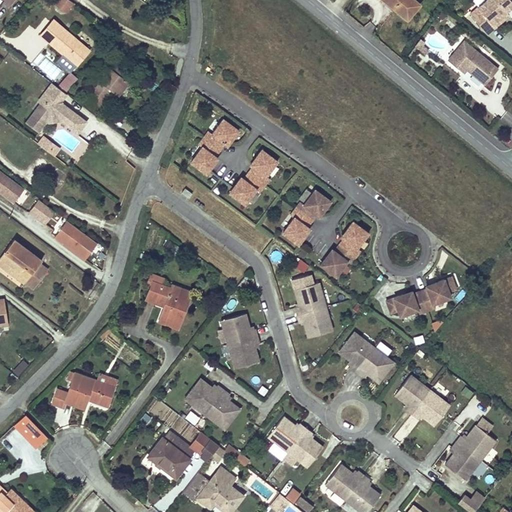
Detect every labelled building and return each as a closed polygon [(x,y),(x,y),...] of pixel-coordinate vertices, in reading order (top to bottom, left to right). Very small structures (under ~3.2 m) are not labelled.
[(67,13),(74,3),(70,0),(55,0),(53,3),(67,13)] [(422,4),(417,0),(387,0),(389,1),(389,2),(409,19),(422,4)] [(506,11),(511,6),(511,1),(510,0),(485,0),(470,13),(487,33),(495,27),(492,23),(506,11)] [(495,27),(509,15),(506,11),(492,23),(495,27)] [(89,50),(53,20),(44,32),(54,40),(51,43),(63,54),(77,65),(89,50)] [(54,40),(44,32),(41,35),(51,43),(54,40)] [(498,69),(464,41),(448,60),(464,73),(467,69),(469,67),(471,69),(469,71),(485,84),(498,69)] [(77,65),(63,54),(61,57),(74,68),(77,65)] [(114,71),(108,66),(91,89),(93,91),(88,97),(93,101),(90,105),(96,109),(98,105),(102,108),(107,102),(105,100),(110,94),(112,91),(118,96),(129,82),(123,77),(114,71)] [(126,73),(117,67),(114,71),(123,77),(126,73)] [(68,91),(78,77),(69,71),(59,84),(68,91)] [(67,94),(52,83),(38,101),(41,103),(26,122),(38,132),(46,122),(43,121),(48,115),(55,114),(79,132),(87,122),(63,104),(62,100),(67,94)] [(113,97),(110,94),(105,100),(107,102),(109,103),(113,97)] [(79,132),(55,114),(48,115),(43,121),(46,122),(59,120),(77,134),(79,132)] [(220,150),(224,143),(227,145),(233,138),(238,130),(223,119),(212,133),(208,131),(203,138),(220,150)] [(55,145),(43,136),(38,144),(49,152),(55,145)] [(212,166),(218,158),(215,156),(220,150),(203,138),(198,144),(202,147),(191,162),(206,173),(212,166)] [(59,148),(55,145),(49,152),(54,156),(59,148)] [(266,176),(277,161),(262,149),(256,157),(250,164),(253,166),(248,173),(264,185),(269,178),(266,176)] [(24,189),(0,170),(0,192),(13,203),(24,189)] [(245,204),(256,189),(259,192),(264,185),(248,173),(243,179),(241,177),(235,185),(229,193),(245,204)] [(192,193),(185,188),(182,193),(189,197),(192,193)] [(325,208),(330,201),(315,189),(304,204),(300,202),(295,208),(312,220),(316,214),(319,216),(325,208)] [(39,200),(29,213),(46,225),(55,211),(39,200)] [(304,236),(310,228),(307,227),(312,220),(295,208),(291,215),(294,218),(283,232),(298,244),(304,236)] [(97,243),(67,221),(56,237),(86,258),(97,243)] [(357,248),(368,233),(353,221),(347,229),(341,237),(344,238),(339,245),(355,257),(360,250),(357,248)] [(42,260),(14,239),(0,256),(0,258),(27,279),(25,282),(33,288),(47,270),(39,263),(42,260)] [(350,263),(355,257),(339,245),(335,251),(332,249),(326,257),(321,264),(336,276),(347,261),(350,263)] [(27,279),(0,258),(0,264),(24,283),(25,282),(27,279)] [(178,328),(191,292),(172,285),(171,288),(170,291),(160,287),(161,285),(164,278),(151,274),(147,283),(151,284),(146,299),(155,302),(157,296),(167,300),(164,306),(159,321),(178,328)] [(433,304),(450,297),(449,292),(456,289),(451,276),(435,282),(426,286),(427,289),(420,291),(427,310),(434,307),(433,304)] [(325,306),(318,282),(294,289),(298,303),(299,306),(296,307),(294,307),(294,308),(296,315),(325,306)] [(427,310),(420,291),(413,294),(412,291),(402,294),(386,300),(390,313),(398,310),(400,316),(417,309),(419,313),(427,310)] [(164,306),(167,300),(157,296),(155,302),(164,306)] [(0,299),(0,324),(1,326),(8,324),(4,299),(0,299)] [(332,330),(325,306),(296,315),(298,321),(298,322),(300,321),(303,320),(304,323),(308,337),(332,330)] [(250,329),(249,327),(245,313),(221,320),(228,344),(257,336),(255,329),(255,328),(253,329),(250,329)] [(355,371),(374,347),(354,331),(338,352),(350,361),(352,362),(350,365),(349,366),(355,371)] [(259,361),(255,347),(254,345),(257,344),(259,343),(257,336),(228,344),(235,368),(259,361)] [(378,382),(394,362),(374,347),(355,371),(361,376),(363,374),(364,372),(367,373),(378,382)] [(13,370),(18,376),(29,365),(23,359),(13,370)] [(107,405),(114,386),(97,380),(70,372),(67,380),(68,380),(72,381),(69,389),(68,393),(64,392),(57,390),(53,403),(63,407),(65,402),(75,405),(76,401),(85,404),(87,398),(88,395),(92,396),(91,400),(107,405)] [(116,379),(99,373),(97,380),(114,386),(116,379)] [(411,414),(430,390),(410,374),(394,395),(406,404),(408,405),(406,408),(405,409),(411,414)] [(205,414),(223,389),(218,385),(217,385),(216,386),(214,389),(212,387),(200,378),(185,399),(205,414)] [(224,429),(240,409),(229,400),(226,398),(228,396),(229,394),(223,389),(205,414),(224,429)] [(434,425),(450,405),(430,390),(411,414),(417,419),(418,417),(420,415),(422,416),(434,425)] [(48,437),(25,414),(15,425),(37,448),(48,437)] [(287,452),(306,427),(301,423),(300,423),(299,424),(297,427),(295,425),(283,416),(268,437),(287,452)] [(489,431),(494,424),(481,416),(477,423),(489,431)] [(480,460),(496,440),(475,424),(467,436),(465,438),(462,436),(461,435),(460,435),(456,441),(480,460)] [(323,447),(311,438),(309,436),(311,434),(312,432),(306,427),(287,452),(307,467),(323,447)] [(190,459),(188,458),(194,450),(170,432),(164,439),(162,437),(148,456),(176,478),(190,459)] [(211,456),(219,445),(210,439),(202,449),(211,456)] [(480,460),(456,441),(452,447),(453,448),(455,450),(453,453),(445,464),(465,480),(470,473),(476,466),(480,460)] [(218,461),(226,451),(224,450),(219,446),(219,445),(211,456),(218,461)] [(235,458),(239,453),(231,447),(227,451),(235,458)] [(345,499),(364,475),(358,470),(356,472),(354,474),(352,472),(341,463),(325,484),(335,491),(344,499),(345,499)] [(475,477),(481,470),(476,466),(470,473),(475,477)] [(230,511),(243,496),(229,485),(235,478),(221,467),(209,481),(198,473),(183,491),(195,501),(197,498),(206,504),(210,499),(214,503),(225,511),(230,511)] [(361,511),(366,511),(380,494),(369,486),(366,484),(368,481),(370,480),(364,475),(345,499),(361,511)] [(294,502),(300,492),(291,486),(285,496),(294,502)] [(16,511),(25,503),(10,489),(7,492),(4,495),(0,491),(0,511),(5,511),(7,511),(16,511)] [(344,499),(335,491),(330,497),(340,505),(344,499)] [(466,494),(459,503),(471,511),(474,511),(485,498),(476,491),(471,498),(466,494)] [(279,511),(280,511),(289,501),(280,493),(270,505),(279,511)] [(303,507),(308,501),(300,496),(295,502),(303,507)] [(309,511),(313,506),(308,501),(303,507),(309,511)] [(301,511),(290,502),(282,511),(301,511)] [(34,511),(35,511),(25,503),(16,511),(34,511)]
